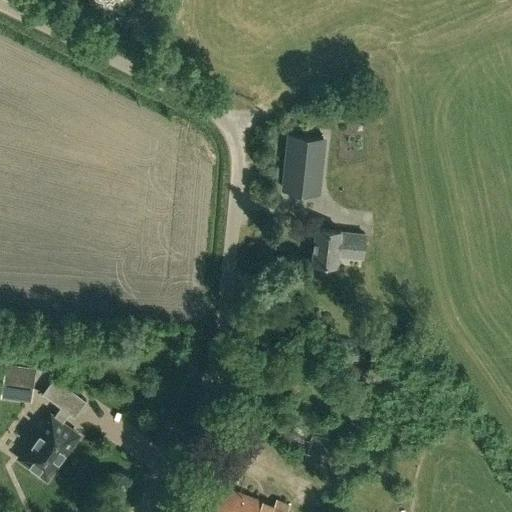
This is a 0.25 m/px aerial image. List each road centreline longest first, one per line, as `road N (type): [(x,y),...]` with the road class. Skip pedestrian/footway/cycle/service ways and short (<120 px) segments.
road 1 (unclassified): [(141,511),(174,468),(219,371),(236,133),(222,115),(0,3)]
road 2 (track): [(232,128),(511,2)]
